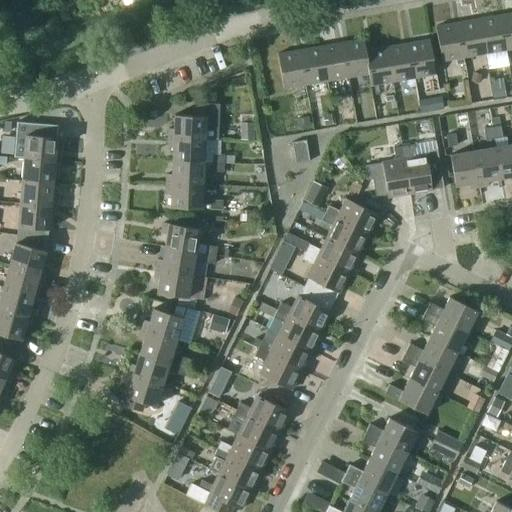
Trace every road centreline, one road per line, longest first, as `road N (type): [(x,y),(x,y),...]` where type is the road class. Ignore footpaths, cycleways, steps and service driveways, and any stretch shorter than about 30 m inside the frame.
road 1 (residential): [(511,299),(406,248),(269,511)]
road 2 (residential): [(0,464),(50,359),(75,270),(88,178),(88,85)]
road 3 (residential): [(88,85),(225,27),(376,0)]
